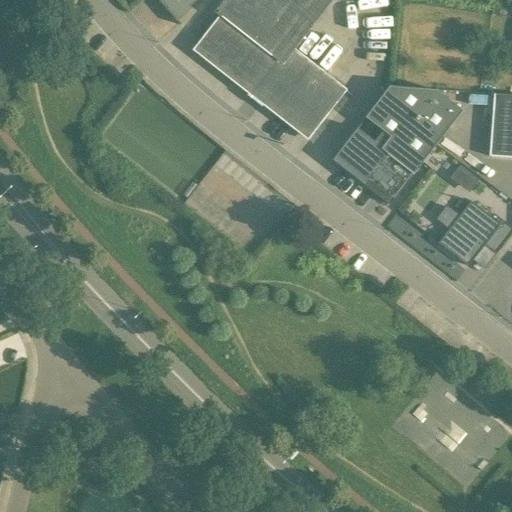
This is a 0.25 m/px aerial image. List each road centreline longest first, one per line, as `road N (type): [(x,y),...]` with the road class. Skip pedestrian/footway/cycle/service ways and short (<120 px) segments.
road 1 (unclassified): [(511,351),(152,67),(96,0)]
road 2 (primary): [(321,511),(242,443),(36,232)]
road 3 (residential): [(186,511),(52,355)]
road 4 (residential): [(52,355),(14,511)]
